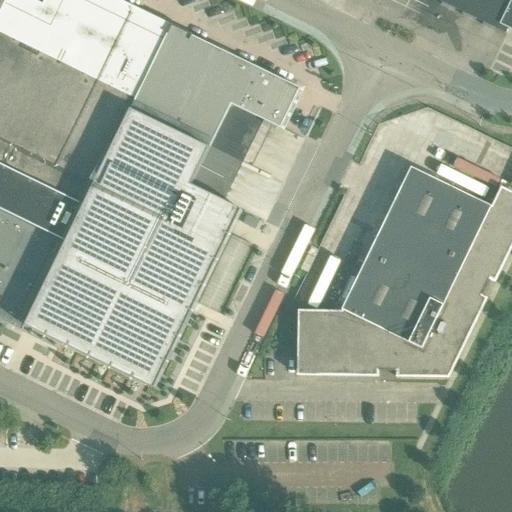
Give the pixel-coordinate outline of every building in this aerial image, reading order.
[(67,240),(25,326),(155,390),(243,211),(225,202),(192,186),(210,149),(231,105),(281,129),(301,89),(189,35),(189,34),(190,34),(169,24),(168,24),(117,0),(46,0),(44,5),(32,0),(0,0),(0,187),(3,189),(75,224),(67,240)] [(511,29),(511,0),(435,0),(505,34),(508,28),(511,29)] [(494,207),(458,190),(412,169),(343,313),(302,313),(301,374),(377,376),(377,370),(398,370),(397,376),(450,377),(486,300),(480,297),(489,279),(495,281),(511,244),(511,194),(502,189),(494,207)] [(25,326),(67,240),(75,224),(3,189),(0,195),(0,319),(23,331),(25,326)] [(247,215),(243,224),(255,230),(259,221),(247,215)]
